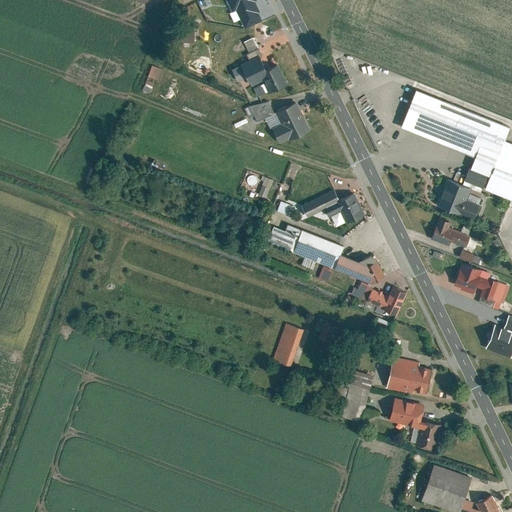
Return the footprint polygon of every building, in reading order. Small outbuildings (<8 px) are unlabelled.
[(265,19),(255,0),(227,0),(243,30),(265,19)] [(256,36),(247,41),(251,50),(261,46),(256,36)] [(264,54),(261,48),(248,53),(251,60),(264,54)] [(251,60),(235,67),(240,78),(252,73),(256,83),(274,75),(271,70),(264,54),(251,60)] [(144,90),(154,93),(161,67),(152,65),(144,90)] [(279,88),(290,83),(281,65),(271,70),(274,75),(275,79),(279,88)] [(275,79),(257,87),(262,96),(279,88),(275,79)] [(510,125),(417,89),(401,128),(475,157),(494,164),(504,140),(510,125)] [(301,101),(279,111),(286,125),(278,129),(284,141),(313,128),(301,101)] [(511,142),(504,140),(494,164),(475,157),(469,169),(489,176),(485,188),(511,199),(511,142)] [(275,179),(267,176),(261,192),(269,195),(275,179)] [(474,188),(447,178),(436,205),(463,216),(474,188)] [(337,189),(305,204),(310,215),(327,207),(343,200),(337,189)] [(351,222),(367,214),(357,193),(343,200),(327,207),(331,214),(344,208),(351,222)] [(293,203),(282,200),(278,211),(289,214),(293,203)] [(474,232),(438,218),(430,238),(466,252),(474,232)] [(273,239),(299,250),(307,228),(292,222),(289,229),(278,225),(273,239)] [(347,245),(307,228),(299,250),(339,266),(347,245)] [(381,261),(376,264),(347,252),(341,266),(376,280),(378,280),(388,275),(381,261)] [(498,276),(462,263),(453,287),(489,301),(498,276)] [(335,269),(326,265),(321,276),(330,280),(335,269)] [(355,286),(352,293),(369,300),(374,288),(376,285),(364,280),(360,288),(355,286)] [(374,288),(369,300),(398,314),(409,291),(396,285),(391,296),(374,288)] [(307,329),(289,323),(276,357),(294,364),(307,329)] [(511,331),(494,325),(486,346),(511,354),(511,331)] [(422,359),(395,354),(388,386),(414,391),(415,387),(428,389),(432,367),(420,364),(422,359)] [(357,369),(354,382),(372,386),(375,373),(357,369)] [(339,379),(336,391),(351,394),(354,382),(339,379)] [(372,386),(354,382),(351,394),(346,417),(364,421),(372,386)] [(428,403),(397,396),(392,417),(423,424),(425,416),(428,403)] [(425,416),(423,424),(419,442),(438,447),(444,420),(425,416)] [(474,478),(436,465),(425,499),(462,511),(467,497),(474,478)] [(480,500),(481,503),(467,497),(462,511),(463,511),(503,511),(496,494),(480,500)]
